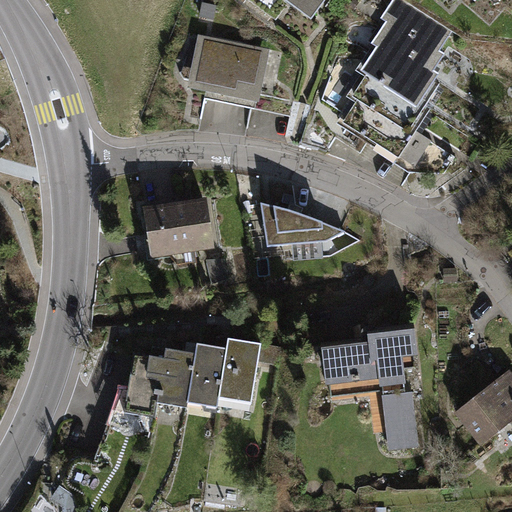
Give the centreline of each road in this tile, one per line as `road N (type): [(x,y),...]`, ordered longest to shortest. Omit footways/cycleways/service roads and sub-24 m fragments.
road 1 (residential): [(69,165),(208,153),(267,160),(330,177),(424,225)]
road 2 (tertiary): [(0,484),(40,412),(63,338),(69,165)]
road 3 (tertiary): [(69,165),(52,89),(6,0)]
road 4 (residential): [(424,225),(480,267),(511,310)]
